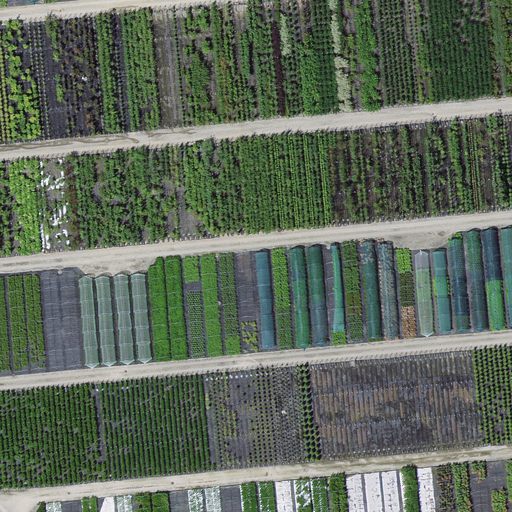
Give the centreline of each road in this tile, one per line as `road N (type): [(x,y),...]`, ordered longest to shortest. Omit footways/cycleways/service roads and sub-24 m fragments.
road 1 (track): [(0,267),(511,217)]
road 2 (track): [(511,336),(0,384)]
road 3 (track): [(0,152),(511,108)]
road 4 (track): [(5,511),(34,498),(511,451)]
road 5 (track): [(0,16),(177,0)]
